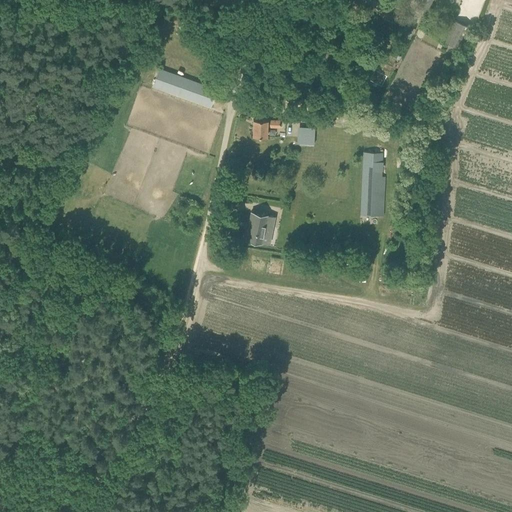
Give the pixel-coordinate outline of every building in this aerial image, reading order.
[(405,16),(381,7),(378,17),(401,26),(405,16)] [(470,27),(454,21),(445,42),(461,49),(470,27)] [(211,106),(217,89),(159,68),(153,85),(211,106)] [(253,119),(253,135),(267,136),(267,126),(280,127),(280,120),(268,120),(268,119),(253,119)] [(300,127),(300,143),(314,143),(314,128),(300,127)] [(379,215),(382,152),(364,151),(361,214),(379,215)] [(273,227),(275,216),(268,215),(268,214),(251,211),(246,239),(263,243),(266,226),(273,227)]
